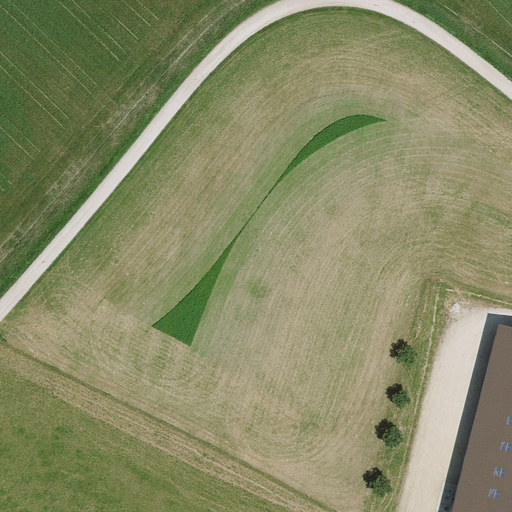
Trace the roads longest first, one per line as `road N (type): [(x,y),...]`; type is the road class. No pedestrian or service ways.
road 1 (track): [(0,311),(232,39),(300,0)]
road 2 (track): [(367,0),(429,29),(511,92)]
